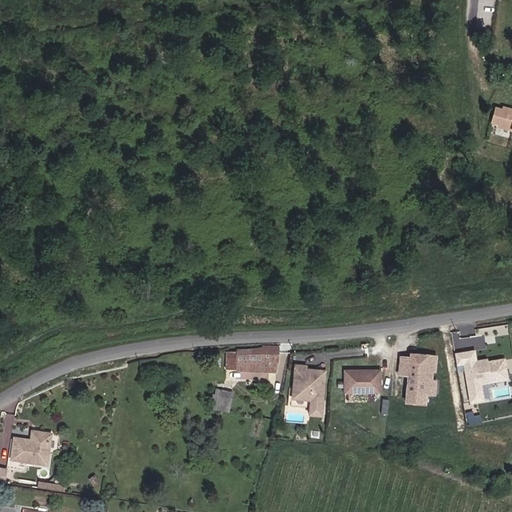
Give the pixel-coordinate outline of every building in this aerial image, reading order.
[(502,109),(495,107),(490,126),(511,132),(511,107),(503,105),(502,109)] [(454,339),(456,347),(464,346),(465,350),(485,346),(483,333),(454,339)] [(283,362),(284,346),(268,345),(267,347),(243,349),(243,351),(232,351),(231,368),(281,371),(283,362)] [(434,371),(436,357),(418,355),(418,363),(410,363),(410,359),(400,358),(399,374),(408,375),(405,402),(415,403),(416,393),(429,394),(432,371),(434,371)] [(224,365),(224,357),(210,357),(209,365),(224,365)] [(507,379),(504,359),(487,362),(487,360),(475,361),(476,364),(472,364),(472,362),(464,363),(470,402),(483,400),(480,384),(507,379)] [(327,415),(331,370),(311,368),(312,365),(301,364),(297,397),(316,398),(315,414),(327,415)] [(384,393),(385,372),(351,369),(349,390),(384,393)] [(233,410),(236,390),(221,388),(218,408),(233,410)] [(53,465),(57,434),(38,431),(36,440),(20,438),(17,459),(53,465)] [(0,480),(8,481),(10,468),(0,466),(0,480)]
